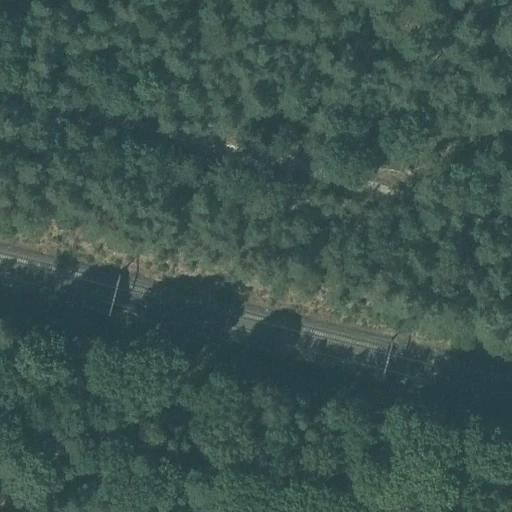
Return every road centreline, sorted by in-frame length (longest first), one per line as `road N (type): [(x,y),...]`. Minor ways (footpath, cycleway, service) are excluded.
road 1 (track): [(0,138),(377,228),(511,271)]
road 2 (track): [(0,100),(274,161),(511,230)]
road 3 (track): [(0,405),(487,511)]
